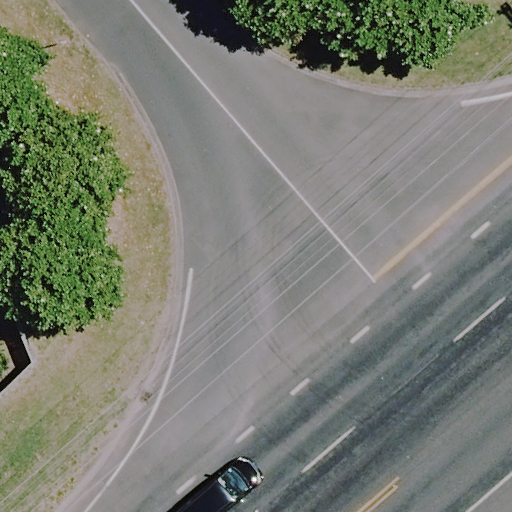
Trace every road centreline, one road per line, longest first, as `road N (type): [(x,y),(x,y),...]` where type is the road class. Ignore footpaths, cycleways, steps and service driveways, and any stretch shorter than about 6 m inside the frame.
road 1 (residential): [(127,0),(480,400)]
road 2 (secondary): [(480,400),(352,511)]
